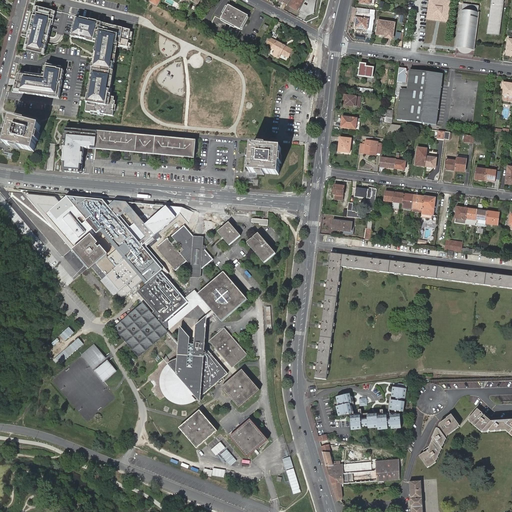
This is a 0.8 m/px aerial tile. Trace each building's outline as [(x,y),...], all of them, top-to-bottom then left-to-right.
[(298,11),(303,0),(293,0),(290,7),(298,11)] [(316,0),(305,0),(300,12),(306,16),(314,14),(316,0)] [(428,0),(426,19),(438,21),(448,22),(451,1),(443,0),(428,0)] [(500,36),(504,0),(492,0),(488,34),(500,36)] [(461,10),(456,47),(475,49),(479,12),(478,12),(479,6),(463,4),(462,10),(461,10)] [(234,8),(230,6),(229,5),(221,19),(232,25),(226,37),(236,42),(249,16),(234,8)] [(54,12),(38,8),(36,13),(34,12),(33,16),(32,21),(30,29),(31,29),(29,35),(26,46),(28,47),(27,52),(43,55),(44,52),(46,52),(48,45),(46,44),(47,38),(49,39),(52,27),(53,23),(54,23),(55,17),(53,17),(54,12)] [(358,22),(357,29),(368,30),(368,29),(369,18),(370,14),(358,12),(357,17),(356,22),(358,22)] [(128,48),(131,31),(76,18),(71,38),(97,43),(86,112),(113,117),(116,103),(114,102),(115,98),(109,98),(117,48),(120,49),(120,47),(128,48)] [(380,19),(378,34),(387,35),(386,37),(393,38),(395,22),(380,19)] [(292,49),(276,41),(272,48),(276,50),(274,55),(279,58),(282,53),(288,57),(292,49)] [(359,76),(373,78),(375,68),(366,67),(367,64),(360,63),(359,76)] [(46,75),(44,75),(44,76),(43,78),(35,77),(35,76),(26,75),(26,77),(21,76),(19,75),(16,88),(15,91),(21,92),(20,93),(25,94),(26,92),(29,93),(28,95),(50,98),(50,96),(60,98),(62,87),(60,87),(61,83),(63,83),(64,72),(63,71),(59,71),(59,68),(59,67),(47,65),(47,68),(46,75)] [(436,125),(442,74),(417,71),(417,70),(412,70),(412,71),(412,70),(409,72),(407,69),(400,69),(397,95),(402,96),(398,120),(436,125)] [(511,84),(503,83),(502,89),(505,89),(504,96),(503,101),(511,102),(511,84)] [(345,106),(360,108),(361,98),(345,96),(345,101),(346,101),(345,106)] [(354,122),(354,118),(343,117),(342,128),(356,130),(357,122),(354,122)] [(20,121),(13,119),(11,127),(9,134),(6,145),(13,147),(20,148),(33,152),(36,141),(38,134),(40,127),(26,123),(20,121)] [(96,150),(97,132),(66,129),(65,135),(64,135),(62,151),(65,151),(63,172),(82,174),(84,149),(96,150)] [(105,133),(97,132),(96,148),(195,157),(196,141),(189,140),(189,138),(185,138),(185,140),(167,138),(168,136),(164,136),(163,138),(149,136),(149,135),(145,134),(145,136),(131,135),(131,133),(127,132),(127,135),(109,133),(109,131),(105,131),(105,133)] [(475,144),(476,137),(466,136),(465,143),(475,144)] [(341,147),(340,152),(350,153),(352,139),(341,137),(339,147),(341,147)] [(484,138),(476,137),(475,144),(483,145),(484,138)] [(362,144),(360,153),(364,154),(364,151),(377,153),(378,143),(378,142),(366,141),(366,145),(362,144)] [(258,172),(265,173),(279,174),(280,163),(281,155),(282,148),(267,146),(260,146),(253,145),(252,153),(252,160),(251,172),(258,172)] [(195,158),(195,157),(96,148),(96,150),(104,151),(103,157),(107,157),(107,151),(125,152),(125,159),(128,159),(128,153),(144,154),(143,160),(146,160),(147,154),(162,155),(161,162),(164,162),(165,156),(183,158),(183,164),(186,164),(187,158),(195,158)] [(428,157),(429,149),(419,148),(416,165),(426,167),(428,157)] [(396,169),(397,156),(396,155),(395,159),(391,159),(390,159),(390,156),(388,156),(388,158),(385,158),(383,167),(396,169)] [(400,156),(397,156),(396,169),(406,171),(407,162),(399,161),(400,156)] [(438,158),(428,157),(426,167),(437,168),(438,158)] [(468,160),(458,158),(458,162),(456,171),(466,172),(468,160)] [(456,171),(458,162),(447,160),(446,169),(456,171)] [(486,181),(487,170),(477,168),(476,178),(479,178),(478,180),(486,181)] [(497,171),(487,170),(486,181),(493,182),(494,181),(496,181),(497,171)] [(345,186),(335,185),(334,195),(336,195),(336,200),(343,201),(345,186)] [(369,190),(357,188),(355,196),(368,198),(371,199),(370,207),(373,207),(372,209),(375,210),(378,190),(370,188),(369,190)] [(31,193),(22,192),(76,251),(91,238),(102,229),(119,248),(107,257),(116,268),(125,261),(137,276),(145,286),(161,272),(163,271),(142,246),(177,218),(167,207),(145,225),(127,203),(116,202),(108,206),(104,200),(31,193)] [(385,202),(394,203),(395,194),(386,192),(385,202)] [(395,194),(394,203),(393,209),(400,210),(400,204),(404,205),(406,195),(395,194)] [(404,205),(404,208),(413,210),(414,209),(415,196),(406,195),(404,205)] [(423,213),(425,198),(415,196),(414,209),(421,210),(421,213),(423,213)] [(436,199),(425,198),(423,213),(423,217),(434,218),(436,199)] [(350,204),(348,212),(348,217),(359,219),(359,213),(353,213),(354,205),(350,204)] [(466,225),(466,224),(468,209),(455,208),(454,213),(457,214),(455,224),(466,225)] [(466,224),(476,225),(478,211),(468,209),(466,224)] [(476,225),(486,227),(486,224),(488,212),(478,211),(476,225)] [(500,214),(488,212),(486,224),(498,225),(500,214)] [(338,224),(337,229),(344,230),(346,221),(332,219),(331,223),(338,224)] [(219,231),(230,245),(240,237),(228,223),(219,231)] [(184,228),(173,237),(175,241),(177,243),(184,251),(181,253),(192,265),(191,268),(202,269),(212,260),(205,251),(205,250),(206,249),(206,247),(204,246),(203,246),(204,239),(194,238),(184,228)] [(247,243),(265,263),(275,254),(258,234),(247,243)] [(107,278),(118,292),(134,279),(143,289),(138,293),(153,311),(147,316),(142,310),(119,329),(139,352),(162,332),(155,324),(158,322),(166,331),(168,328),(168,319),(187,303),(185,300),(161,272),(145,286),(136,276),(137,276),(125,261),(116,268),(107,257),(91,238),(76,251),(90,267),(92,266),(104,280),(107,278)] [(171,264),(175,269),(186,260),(174,246),(172,244),(169,240),(158,249),(171,264)] [(451,241),(449,251),(462,252),(462,248),(458,248),(459,243),(451,241)] [(511,277),(331,253),(316,378),(327,379),(341,267),(511,289),(511,277)] [(202,269),(191,268),(191,278),(201,279),(202,269)] [(215,315),(221,322),(246,300),(224,273),(198,295),(204,301),(215,315)] [(195,291),(185,300),(187,303),(168,319),(168,328),(170,330),(198,306),(204,301),(198,295),(195,291)] [(215,315),(204,301),(198,306),(207,317),(198,325),(198,328),(204,328),(205,324),(215,315)] [(185,349),(190,345),(190,339),(180,327),(179,342),(185,349)] [(222,381),(229,376),(207,350),(203,350),(204,328),(198,328),(197,345),(190,345),(185,349),(185,353),(184,364),(181,364),(178,365),(176,366),(173,368),(172,369),(169,367),(166,371),(165,373),(163,378),(162,381),(161,381),(161,384),(162,389),(163,390),(164,390),(164,391),(166,394),(169,398),(173,400),(175,401),(175,403),(177,404),(181,405),(183,404),(183,403),(185,403),(188,402),(192,401),(197,398),(199,401),(220,384),(221,385),(223,383),(222,381)] [(170,330),(168,328),(166,331),(179,346),(185,353),(185,349),(179,342),(170,330)] [(245,355),(223,330),(210,341),(231,367),(245,355)] [(93,346),(81,356),(93,369),(104,359),(93,346)] [(107,362),(95,372),(103,382),(115,372),(107,362)] [(256,391),(242,373),(225,388),(240,405),(256,391)] [(399,388),(394,387),(392,397),(397,397),(397,400),(392,400),(391,410),(402,411),(405,388),(408,389),(408,384),(400,383),(399,386),(399,388)] [(417,403),(419,409),(421,411),(426,414),(432,415),(438,414),(443,411),(447,406),(448,400),(448,398),(448,395),(445,389),(441,385),(435,383),(429,383),(426,384),(421,387),(418,392),(416,398),(417,403)] [(353,403),(351,397),(351,393),(340,396),(342,405),(340,406),(343,416),(353,413),(351,404),(353,403)] [(361,406),(369,405),(368,398),(360,398),(361,406)] [(511,431),(511,432),(511,434),(511,421),(505,421),(503,423),(502,422),(500,422),(500,420),(498,420),(498,422),(492,422),(490,419),(490,418),(489,417),(488,418),(486,416),(485,417),(482,415),(483,414),(483,413),(478,409),(469,420),(483,432),(490,432),(490,431),(508,431),(509,429),(511,431)] [(183,429),(197,446),(214,431),(200,414),(183,429)] [(362,415),(360,415),(352,416),(353,427),(379,424),(379,427),(402,425),(401,414),(391,415),(392,420),(389,420),(388,415),(379,416),(378,414),(368,415),(369,419),(362,420),(362,415)] [(247,424),(254,419),(251,415),(244,421),(247,424)] [(425,452),(420,456),(428,467),(437,462),(436,461),(437,460),(443,448),(441,446),(440,444),(444,441),(445,443),(449,435),(461,426),(453,415),(448,418),(449,419),(446,421),(446,420),(445,418),(443,419),(444,421),(441,423),(438,428),(439,430),(438,433),(436,432),(435,433),(434,433),(432,437),(434,438),(431,445),(428,447),(429,448),(430,449),(428,451),(429,452),(426,453),(425,452)] [(247,455),(265,440),(250,423),(233,438),(247,455)] [(324,454),(327,466),(333,466),(329,452),(332,452),(327,435),(319,437),(320,442),(322,447),(324,454)] [(222,441),(212,449),(218,455),(227,447),(222,441)] [(228,448),(222,454),(232,465),(238,460),(228,448)] [(293,456),(285,458),(294,494),(302,492),(293,456)] [(327,466),(333,486),(341,485),(399,479),(397,459),(355,463),(354,459),(345,460),(346,464),(341,465),(340,462),(336,462),(336,465),(333,466),(327,466)] [(214,469),(209,469),(209,475),(226,476),(227,468),(214,468),(214,469)] [(410,481),(411,484),(412,511),(424,511),(422,481),(410,481)] [(333,486),(338,501),(341,502),(343,498),(341,487),(341,485),(333,486)]
